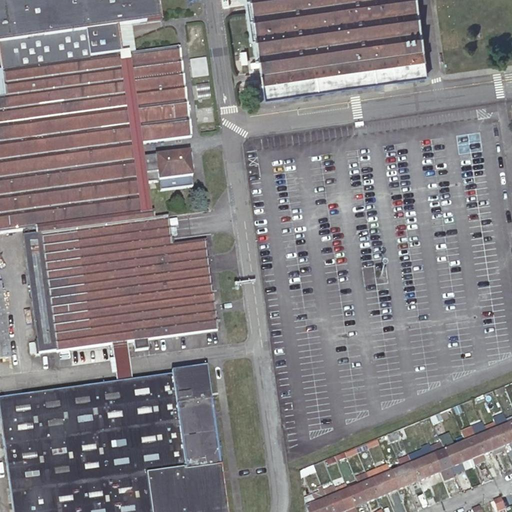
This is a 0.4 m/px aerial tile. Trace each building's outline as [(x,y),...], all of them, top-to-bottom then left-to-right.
[(190,139),(177,48),(120,56),(116,27),(159,21),(156,0),(0,0),(0,63),(2,74),(5,100),(0,100),(0,236),(44,231),(45,236),(23,239),(40,356),(110,346),(125,343),(136,342),(137,353),(151,351),(150,341),(219,331),(206,241),(173,246),(169,217),(154,219),(153,213),(150,213),(146,185),(159,183),(160,193),(193,188),(191,173),(193,173),(190,153),(143,160),(141,146),(190,139)] [(250,0),(265,98),(427,74),(416,0),(250,0)] [(209,78),(206,60),(190,62),(192,80),(209,78)] [(0,367),(17,365),(6,291),(0,291),(0,367)] [(110,346),(117,393),(133,391),(125,343),(110,346)] [(234,511),(214,379),(133,391),(117,393),(5,410),(19,511),(234,511)] [(427,418),(430,425),(441,421),(438,413),(427,418)] [(407,426),(410,434),(420,429),(417,422),(407,426)] [(396,430),(399,438),(407,436),(406,435),(410,434),(407,426),(396,430)] [(511,443),(511,441),(506,427),(495,431),(502,448),(511,443)] [(385,435),(389,443),(399,438),(396,430),(385,435)] [(502,448),(495,431),(485,435),(492,452),(502,448)] [(442,453),(452,448),(447,435),(436,440),(442,453)] [(492,452),(485,435),(474,439),(481,456),(492,452)] [(474,439),(469,442),(463,444),(470,461),(481,456),(474,439)] [(470,461),(463,444),(452,448),(459,465),(461,465),(470,461)] [(459,465),(452,448),(442,453),(449,470),(459,465)] [(492,452),(481,456),(483,461),(494,456),(492,452)] [(449,470),(442,453),(432,457),(439,474),(449,470)] [(321,461),(324,469),(335,464),(332,456),(321,461)] [(481,456),(470,461),(472,465),(483,461),(481,456)] [(421,461),(428,478),(437,475),(439,474),(432,457),(421,461)] [(317,474),(325,471),(324,469),(321,461),(310,466),(313,474),(315,473),(317,474)] [(410,465),(417,483),(428,478),(421,461),(410,465)] [(470,461),(461,465),(462,469),(472,465),(470,461)] [(400,470),(407,487),(417,483),(410,465),(400,470)] [(298,470),(302,478),(313,474),(310,466),(298,470)] [(389,474),(396,491),(407,487),(400,470),(389,474)] [(396,491),(389,474),(378,479),(385,496),(396,491)] [(385,496),(378,479),(367,483),(375,500),(385,496)] [(357,487),(364,505),(375,500),(367,483),(357,487)] [(364,505),(357,487),(346,491),(353,509),(364,505)] [(345,511),(353,509),(346,491),(335,496),(342,511),(345,511)] [(342,511),(335,496),(324,500),(329,511),(342,511)] [(501,511),(504,510),(500,499),(493,502),(496,509),(500,508),(501,511)] [(313,505),(316,511),(329,511),(324,500),(313,505)]
